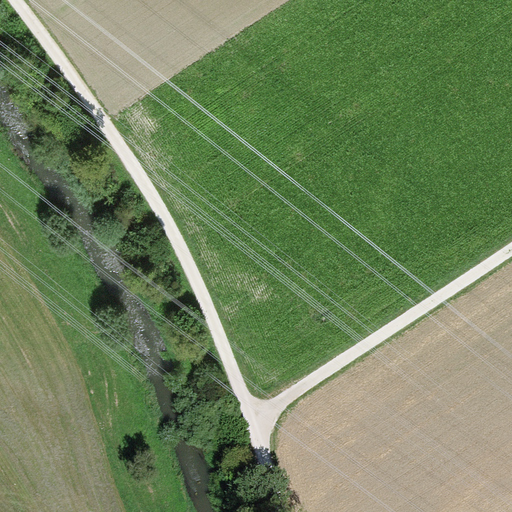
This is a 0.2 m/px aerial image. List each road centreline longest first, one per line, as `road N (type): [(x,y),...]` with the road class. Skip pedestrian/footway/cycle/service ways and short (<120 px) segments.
road 1 (track): [(283,511),(237,374),(92,101),(12,0)]
road 2 (track): [(251,415),(511,242)]
